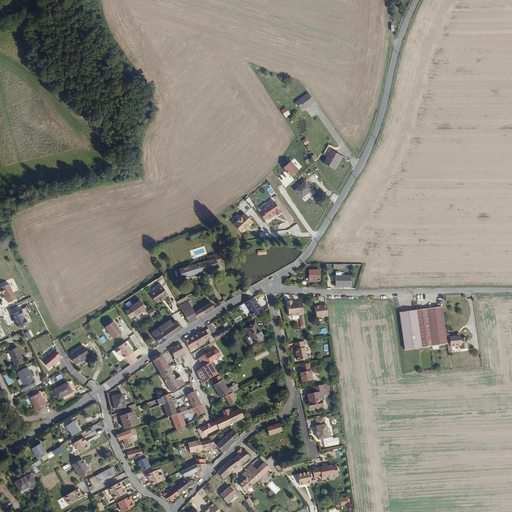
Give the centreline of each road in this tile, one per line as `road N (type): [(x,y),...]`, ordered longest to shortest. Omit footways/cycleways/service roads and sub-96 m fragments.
road 1 (residential): [(318,234),(372,139),(416,0)]
road 2 (residential): [(468,290),(275,287)]
road 3 (residential): [(290,394),(281,415),(252,430),(170,511)]
road 4 (residential): [(170,511),(133,479),(100,391)]
